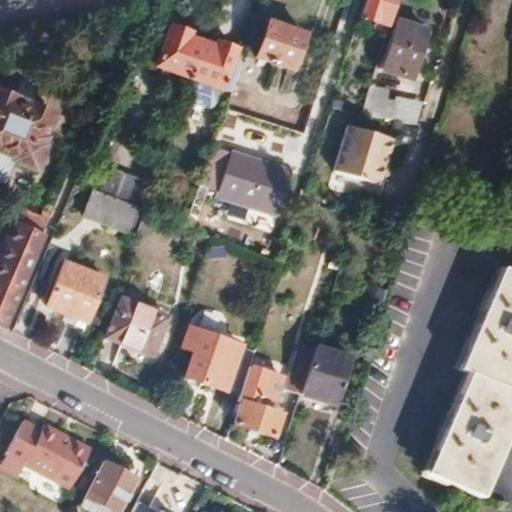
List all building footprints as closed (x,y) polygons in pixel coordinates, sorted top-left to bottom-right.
[(362,0),(357,17),(385,26),(393,0),(362,0)] [(245,53),(244,55),(253,58),(265,21),(257,18),(245,53)] [(393,20),(377,69),(394,75),(409,26),(393,20)] [(265,21),(253,58),(289,70),(302,34),(265,21)] [(168,26),(155,66),(188,78),(199,43),(187,39),(189,33),(168,26)] [(409,26),(394,75),(408,79),(422,30),(409,26)] [(199,43),(188,78),(219,89),(230,94),(244,55),(245,53),(215,43),(213,48),(199,43)] [(188,78),(182,95),(185,101),(207,109),(213,107),(219,89),(188,78)] [(0,181),(2,182),(11,160),(34,168),(42,147),(37,146),(52,113),(0,90),(0,181)] [(344,127),(330,169),(362,179),(375,136),(344,127)] [(375,136),(362,179),(375,183),(389,140),(375,136)] [(212,145),(201,176),(217,182),(213,194),(274,215),(289,171),(212,145)] [(105,166),(96,191),(138,208),(142,210),(147,196),(152,184),(105,166)] [(73,182),(62,208),(128,234),(138,208),(96,191),(73,182)] [(198,184),(183,227),(193,231),(208,188),(198,184)] [(147,196),(142,210),(147,212),(153,199),(147,196)] [(40,235),(16,225),(0,261),(0,325),(1,326),(40,235)] [(64,263),(45,307),(86,324),(104,281),(64,263)] [(465,371),(423,470),(478,494),(511,415),(511,271),(500,266),(456,366),(465,371)] [(119,299),(104,337),(151,356),(165,317),(119,299)] [(186,326),(179,348),(190,352),(181,377),(223,392),(239,344),(186,326)] [(306,367),(313,344),(298,339),(291,362),(306,367)] [(306,367),(298,393),(335,404),(350,355),(313,344),(306,367)] [(238,401),(231,423),(272,437),(279,414),(265,410),(269,398),(273,399),(280,377),(246,367),(235,400),(238,401)] [(18,421),(0,455),(16,464),(65,489),(87,450),(40,425),(37,431),(18,421)] [(16,464),(0,455),(0,470),(10,475),(16,464)] [(114,511),(131,480),(101,464),(77,506),(86,511),(90,511),(93,506),(105,511),(114,511)] [(164,511),(168,506),(139,491),(128,511),(164,511)]
